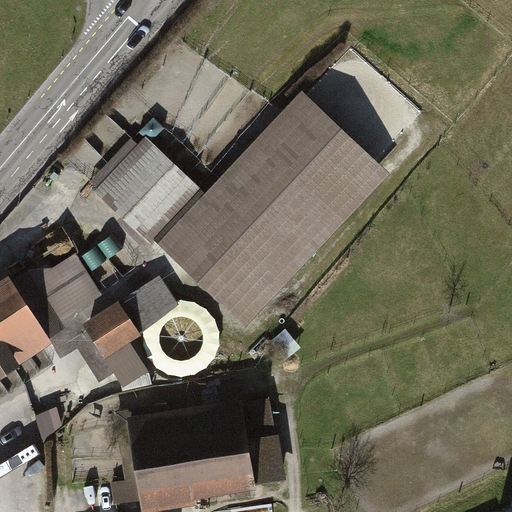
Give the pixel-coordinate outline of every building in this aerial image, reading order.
[(159,244),(241,321),(385,168),(302,91),(159,244)] [(144,137),(98,185),(153,238),(200,191),(144,137)] [(0,369),(50,337),(48,335),(65,323),(77,303),(97,290),(76,256),(51,271),(27,272),(11,282),(8,277),(0,282),(0,369)] [(163,275),(85,325),(127,388),(149,372),(132,343),(179,304),(163,275)] [(142,497),(145,511),(198,502),(197,495),(258,485),(257,481),(284,477),(270,395),(242,400),(242,396),(173,408),(168,405),(118,413),(130,482),(114,485),(117,501),(142,497)] [(59,409),(38,417),(45,436),(66,428),(59,409)]
